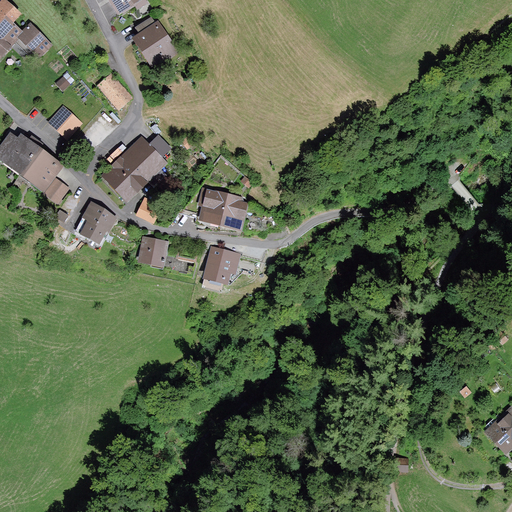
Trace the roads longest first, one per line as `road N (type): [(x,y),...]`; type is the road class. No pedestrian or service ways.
road 1 (track): [(278,240),(321,217),(402,209),(452,171),(485,208),(445,265),(414,353),(389,485)]
road 2 (residential): [(0,102),(98,198),(147,227),(248,244),(278,240)]
